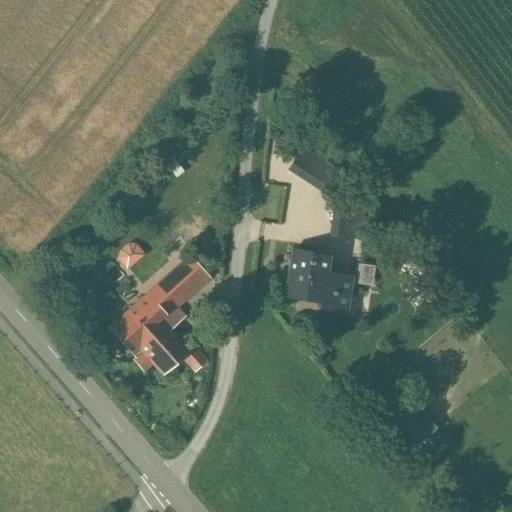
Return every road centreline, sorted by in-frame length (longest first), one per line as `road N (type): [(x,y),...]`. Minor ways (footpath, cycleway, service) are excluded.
road 1 (unclassified): [(162,478),(188,456),(221,405),(238,338),(262,50),(274,0)]
road 2 (tertiary): [(0,288),(162,478)]
